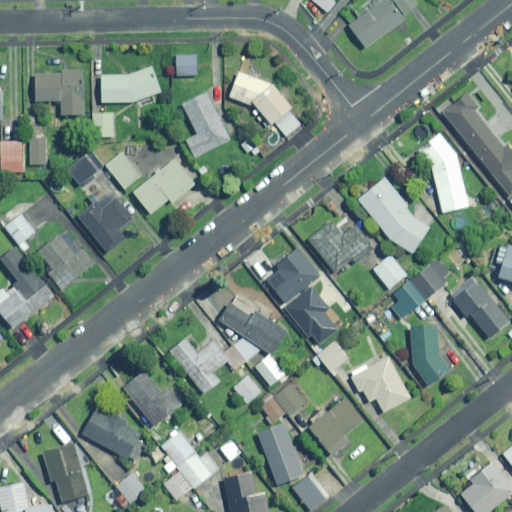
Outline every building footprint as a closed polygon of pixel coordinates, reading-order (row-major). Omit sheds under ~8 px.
[(336,3),(332,0),(312,0),(329,13),(336,3)] [(404,20),(389,0),(381,0),(349,25),(367,49),(404,20)] [(392,0),(405,15),(417,5),(413,0),(392,0)] [(197,76),(197,56),(176,56),(177,76),(197,76)] [(161,93),(153,69),(137,75),(102,76),(103,101),(135,102),(161,93)] [(84,115),(82,73),(35,74),(36,102),(62,101),(62,116),(84,115)] [(275,87),(239,74),(230,97),(259,108),(272,124),(292,108),(275,87)] [(232,140),(209,94),(184,106),(198,135),(186,141),(195,158),(232,140)] [(511,151),(501,105),(474,112),(484,158),(511,151)] [(301,125),(291,113),(277,125),(287,137),(301,125)] [(114,137),(114,114),(93,114),(94,138),(114,137)] [(470,208),(459,158),(441,134),(418,152),(433,172),(443,214),(470,208)] [(46,165),(46,139),(30,138),(30,165),(46,165)] [(24,173),(24,142),(1,143),(1,173),(24,173)] [(106,166),(94,151),(69,171),(81,186),(106,166)] [(141,177),(122,153),(106,166),(126,189),(141,177)] [(195,186),(175,161),(134,193),(151,214),(170,200),(172,203),(195,186)] [(511,172),(511,171),(496,183),(511,202),(511,172)] [(419,222),(385,180),(359,200),(390,239),(412,254),(429,229),(422,220),(419,222)] [(132,221),(111,194),(80,219),(109,254),(126,240),(119,231),(132,221)] [(35,233),(20,215),(5,227),(20,245),(35,233)] [(343,236),(332,223),(310,241),(336,274),(354,260),(358,265),(375,251),(356,226),(343,236)] [(84,249),(69,230),(39,252),(53,270),(50,273),(62,290),(95,264),(84,249)] [(511,246),(509,246),(502,280),(511,281),(511,246)] [(321,277),(299,250),(279,267),(280,268),(266,280),(286,305),(321,277)] [(407,275),(391,256),(374,270),(390,289),(407,275)] [(411,281),(427,301),(448,284),(445,279),(451,274),(438,259),(411,281)] [(5,290),(0,294),(0,311),(14,329),(54,296),(36,275),(10,296),(5,290)] [(510,323),(477,282),(454,301),(467,318),(471,315),(490,339),(510,323)] [(310,291),(294,303),(301,312),(317,300),(310,291)] [(333,317),(344,331),(362,317),(352,302),(333,317)] [(245,338),(235,346),(246,361),(261,349),(272,356),(287,333),(256,312),(252,318),(231,304),(220,321),(245,338)] [(439,347),(437,325),(410,327),(414,363),(428,386),(450,372),(439,347)] [(233,346),(222,355),(209,338),(199,347),(190,337),(171,352),(205,395),(219,383),(213,375),(228,362),(235,371),(246,362),(233,346)] [(348,359),(335,342),(318,356),(332,372),(348,359)] [(285,375),(271,357),(257,368),(271,386),(285,375)] [(415,405),(389,358),(353,378),(360,392),(364,390),(370,402),(377,398),(384,413),(401,404),(404,411),(415,405)] [(163,395),(145,372),(123,389),(154,428),(181,406),(169,391),(163,395)] [(261,392),(248,377),(234,388),(248,404),(261,392)] [(307,403),(293,384),(262,407),(273,423),(287,413),(289,416),(307,403)] [(324,410),(311,420),(315,426),(311,429),(333,457),(350,444),(345,436),(365,421),(347,399),(327,414),(324,410)] [(97,407),(82,434),(128,459),(129,458),(137,463),(145,449),(137,444),(143,432),(97,407)] [(303,476),(284,424),(258,434),(278,486),(303,476)] [(167,464),(164,466),(173,478),(168,481),(181,499),(219,470),(207,454),(203,458),(195,448),(205,440),(199,432),(187,442),(180,433),(163,446),(170,455),(164,460),(167,464)] [(241,454),(232,441),(221,448),(230,461),(241,454)] [(88,496),(73,445),(45,454),(53,482),(56,481),(63,503),(88,496)] [(166,455),(158,445),(147,454),(156,464),(166,455)] [(490,511),(511,494),(511,483),(495,463),(472,481),(475,485),(462,495),(475,511),(490,511)] [(228,497),(224,498),(227,511),(231,511),(230,511),(269,511),(265,494),(257,495),(252,473),(224,479),(228,497)] [(328,499),(310,474),(293,487),(311,511),(328,499)] [(134,475),(118,487),(130,505),(147,494),(134,475)] [(0,488),(0,499),(2,511),(52,511),(51,504),(29,509),(24,484),(0,488)]
